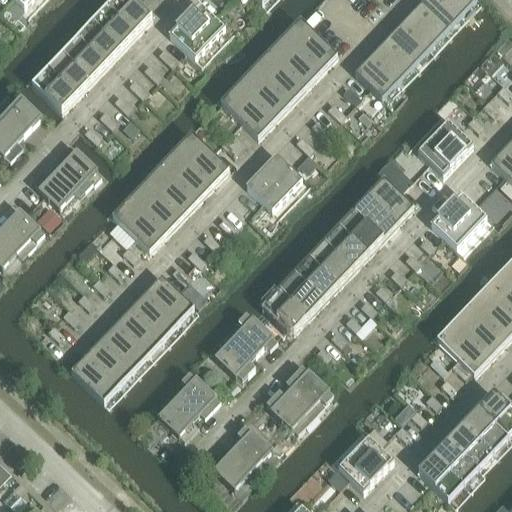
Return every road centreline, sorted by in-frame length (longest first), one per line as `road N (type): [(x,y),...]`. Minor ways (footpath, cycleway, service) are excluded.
road 1 (residential): [(78,353),(412,0)]
road 2 (residential): [(189,470),(511,124)]
road 3 (residential): [(0,202),(191,0)]
road 4 (residential): [(377,511),(511,369)]
road 5 (residential): [(107,511),(0,408)]
